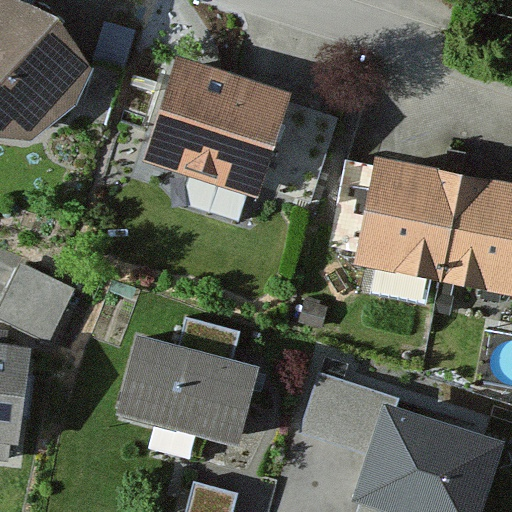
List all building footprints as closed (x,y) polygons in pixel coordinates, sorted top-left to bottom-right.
[(0,0),(0,127),(41,137),(108,73),(63,11),(32,0),(0,0)] [(350,108),(182,55),(150,154),(318,208),(350,108)] [(511,183),(422,164),(384,155),(359,265),(511,298),(511,183)] [(24,262),(0,309),(0,317),(51,344),(78,290),(24,262)] [(268,361),(146,333),(127,414),(249,442),(268,361)] [(37,346),(0,340),(0,449),(23,452),(37,346)] [(298,439),(368,461),(352,511),(353,511),(485,511),(504,456),(395,421),(400,406),(317,380),(298,439)] [(244,511),(251,488),(211,478),(202,511),(244,511)]
